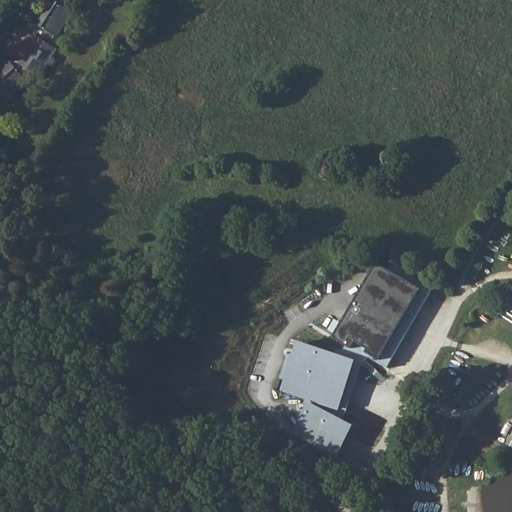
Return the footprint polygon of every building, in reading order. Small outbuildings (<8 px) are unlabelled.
[(10,59),(0,66),(0,88),(0,89),(0,88),(0,93),(8,102),(30,83),(29,81),(34,73),(42,77),(60,49),(53,44),(57,38),(60,39),(77,13),(65,6),(64,8),(60,6),(61,3),(56,0),(47,0),(33,21),(39,25),(37,28),(38,33),(38,37),(33,46),(27,46),(25,51),(25,53),(26,54),(21,63),(17,63),(15,64),(10,59)] [(386,268),(433,294),(436,287),(404,269),(390,261),(386,268)] [(379,263),(337,337),(340,340),(370,357),(390,368),(433,294),(386,268),(379,263)] [(370,357),(340,340),(338,344),(337,347),(331,345),(329,353),(345,358),(358,362),(343,408),(330,404),(308,396),(305,403),(295,422),(301,425),(312,404),(348,423),(368,361),(369,360),(370,357)] [(330,404),(345,358),(329,353),(300,343),(285,389),(308,396),(330,404)] [(358,362),(345,358),(330,404),(343,408),(358,362)] [(342,455),(356,427),(348,423),(312,404),(301,425),(297,432),(342,455)]
